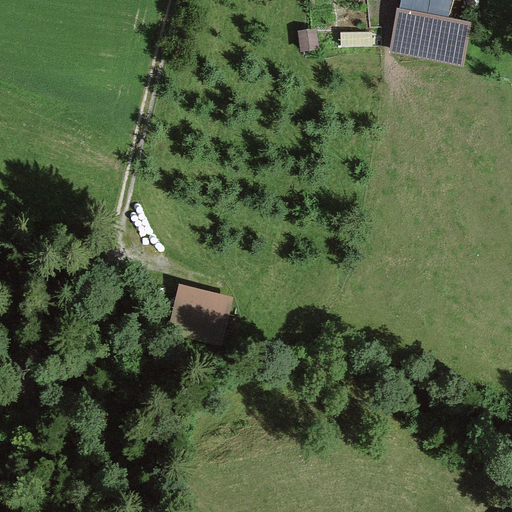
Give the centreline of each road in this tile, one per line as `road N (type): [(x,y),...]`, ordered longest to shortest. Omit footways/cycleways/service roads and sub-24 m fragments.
road 1 (track): [(0,411),(49,352),(105,254),(175,0)]
road 2 (track): [(1,409),(68,454),(153,472),(196,470)]
